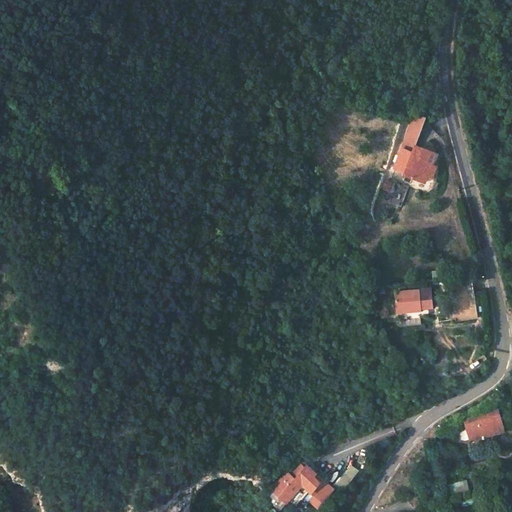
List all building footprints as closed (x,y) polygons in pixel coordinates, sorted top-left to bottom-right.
[(417,116),(406,113),(398,136),(409,140),(417,116)] [(400,174),(422,179),(425,168),(430,169),(432,161),(427,159),(430,148),(408,142),(405,152),(397,150),(392,169),(400,171),(400,174)] [(413,287),(392,299),(401,315),(422,303),(413,287)] [(496,407),(464,418),(469,436),(481,432),(482,435),(503,429),(496,407)] [(292,502),(306,489),(308,490),(317,481),(313,476),(315,474),(305,464),(296,472),(294,470),(289,474),(274,488),(283,498),(286,495),(292,502)] [(317,481),(308,490),(312,495),(322,485),(317,481)] [(312,495),(318,502),(330,490),(324,483),(322,485),(312,495)]
